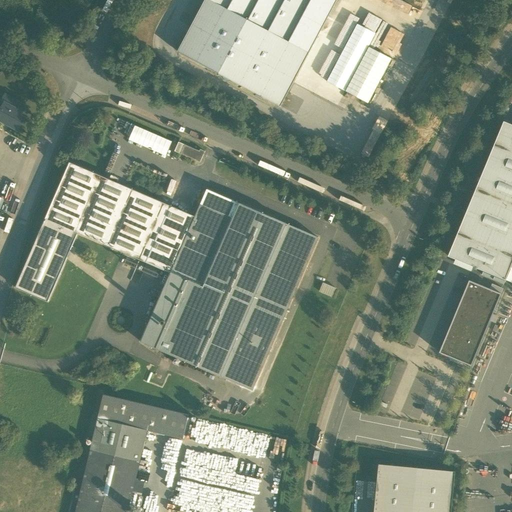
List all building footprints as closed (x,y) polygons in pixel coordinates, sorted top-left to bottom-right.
[(204,0),(177,51),(279,106),(335,0),(204,0)] [(418,41),(429,46),(439,25),(428,20),(418,41)] [(375,33),(357,24),(326,82),(344,91),(375,33)] [(345,91),(368,103),(391,59),(369,47),(345,91)] [(0,119),(18,130),(24,118),(19,116),(25,106),(5,95),(0,104),(0,103),(0,104),(3,106),(0,111),(0,119)] [(448,256),(505,280),(511,262),(511,124),(504,121),(448,256)] [(172,142),(135,126),(129,140),(165,156),(172,142)] [(174,151),(180,154),(184,145),(178,142),(174,151)] [(199,151),(184,145),(180,154),(195,160),(199,151)] [(195,160),(200,162),(205,151),(200,149),(199,151),(195,160)] [(77,233),(171,273),(195,217),(69,163),(45,219),(46,219),(77,233)] [(207,189),(195,217),(171,273),(141,342),(252,390),(318,238),(207,189)] [(446,213),(452,215),(457,204),(451,202),(446,213)] [(77,233),(46,219),(45,221),(44,220),(15,287),(48,301),(77,234),(76,234),(77,233)] [(439,353),(471,366),(501,294),(469,281),(439,353)] [(416,344),(426,320),(417,316),(407,340),(416,344)] [(97,418),(98,419),(147,430),(183,439),(188,415),(103,395),(97,418)] [(90,449),(140,461),(147,430),(98,419),(90,449)] [(127,511),(140,461),(90,449),(78,501),(75,511),(127,511)] [(442,471),(379,465),(377,479),(374,511),(450,511),(454,472),(442,471)]
